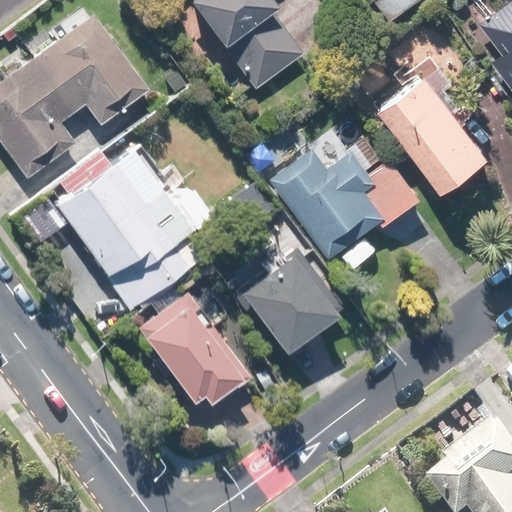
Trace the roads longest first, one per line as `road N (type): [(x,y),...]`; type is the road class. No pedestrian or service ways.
road 1 (residential): [(231,511),(511,295)]
road 2 (secondary): [(0,312),(148,511)]
